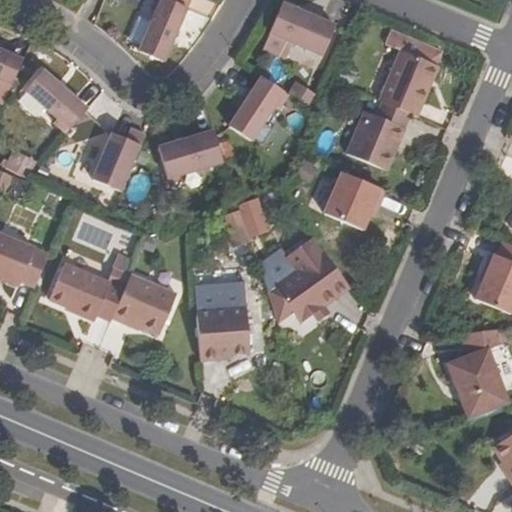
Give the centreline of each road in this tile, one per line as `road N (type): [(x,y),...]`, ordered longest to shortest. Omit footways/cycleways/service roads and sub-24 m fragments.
road 1 (residential): [(318,500),(508,48)]
road 2 (residential): [(318,500),(0,367)]
road 3 (residential): [(12,0),(56,18),(139,88),(167,96),(192,80),(244,0)]
road 4 (tertiary): [(226,511),(0,415)]
road 5 (residential): [(508,48),(392,0)]
